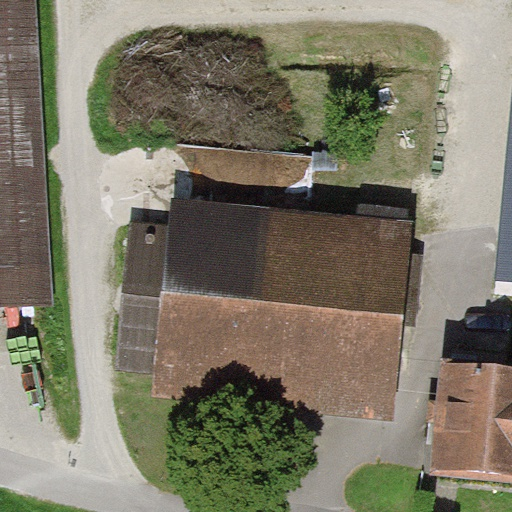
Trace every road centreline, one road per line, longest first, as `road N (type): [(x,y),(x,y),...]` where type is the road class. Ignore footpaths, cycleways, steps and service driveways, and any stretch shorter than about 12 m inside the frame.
road 1 (track): [(117,502),(77,0)]
road 2 (unclassified): [(0,472),(173,511)]
